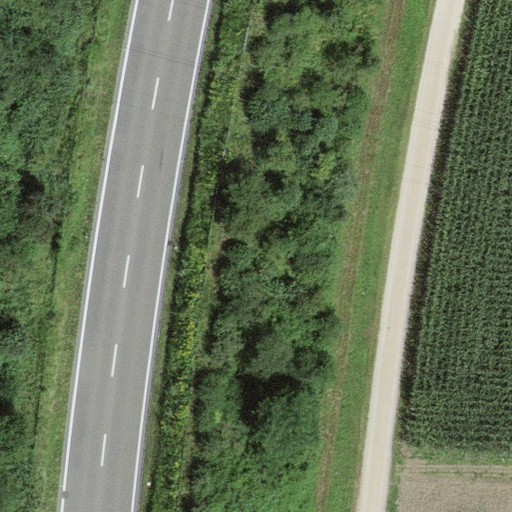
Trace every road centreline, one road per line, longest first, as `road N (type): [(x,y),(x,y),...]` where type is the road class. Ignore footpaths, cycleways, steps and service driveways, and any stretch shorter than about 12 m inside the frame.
road 1 (track): [(365,511),(449,0)]
road 2 (primary): [(169,0),(111,342),(94,511)]
